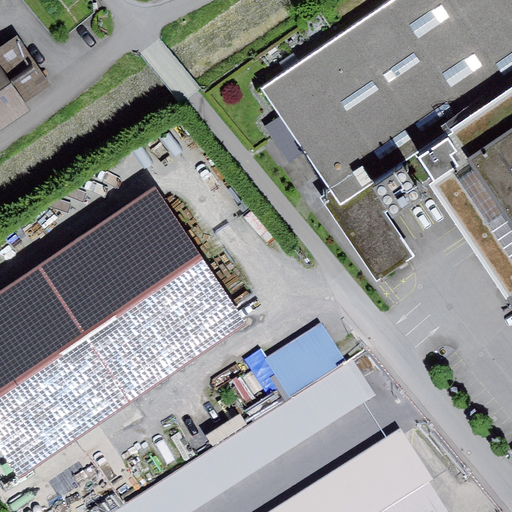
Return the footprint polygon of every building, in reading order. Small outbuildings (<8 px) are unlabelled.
[(341,204),(418,153),(511,90),(511,0),(394,0),(263,88),(282,115),(306,152),(331,189),(341,204)] [(18,37),(0,49),(0,67),(25,104),(52,86),(18,37)] [(0,67),(0,130),(30,110),(25,104),(0,67)] [(511,90),(418,153),(433,177),(511,292),(511,90)] [(306,152),(282,115),(265,126),(290,163),(306,152)] [(420,185),(433,177),(418,153),(341,204),(331,189),(318,198),(376,285),(415,259),(389,220),(427,195),(420,185)] [(164,187),(0,296),(0,428),(31,475),(257,324),(164,187)] [(322,328),(266,363),(291,403),(347,369),(322,328)] [(291,403),(118,511),(205,511),(378,403),(353,364),(347,369),(291,403)] [(279,511),(399,511),(434,491),(400,437),(279,511)] [(447,511),(434,491),(399,511),(447,511)]
